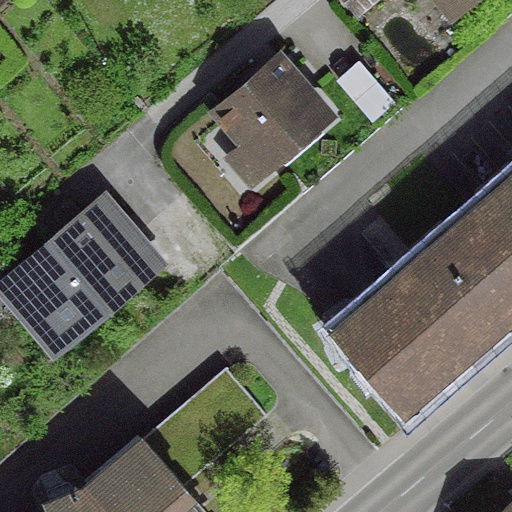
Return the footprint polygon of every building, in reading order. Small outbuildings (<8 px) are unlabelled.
[(337,0),(351,16),(369,0),(337,0)] [(435,0),(448,14),(464,0),(468,0),(435,0)] [(270,83),(258,70),(212,109),(263,168),(324,116),(285,70),(270,83)] [(253,207),(212,159),(190,177),(231,225),(253,207)] [(511,263),(511,162),(462,206),(511,263)] [(151,263),(99,202),(0,285),(0,287),(51,348),(151,263)] [(322,328),(407,425),(511,334),(511,263),(462,206),(322,328)] [(51,510),(49,511),(196,511),(198,510),(137,438),(74,491),(70,487),(46,499),(51,510)] [(510,511),(511,502),(499,511),(510,511)]
